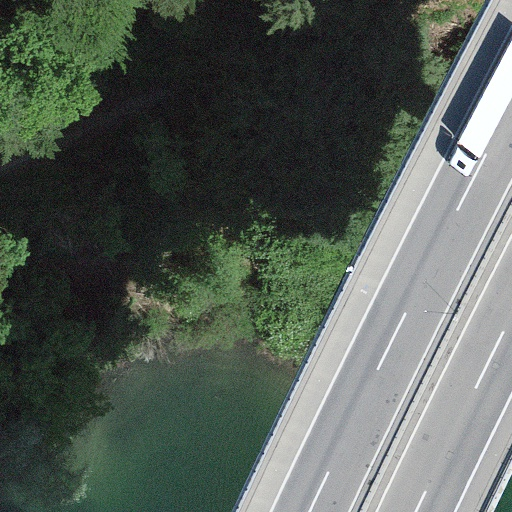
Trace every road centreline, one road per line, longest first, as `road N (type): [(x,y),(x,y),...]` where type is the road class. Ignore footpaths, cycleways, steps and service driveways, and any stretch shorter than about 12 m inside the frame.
road 1 (motorway): [(511,98),(312,511)]
road 2 (motorway): [(418,511),(511,316)]
